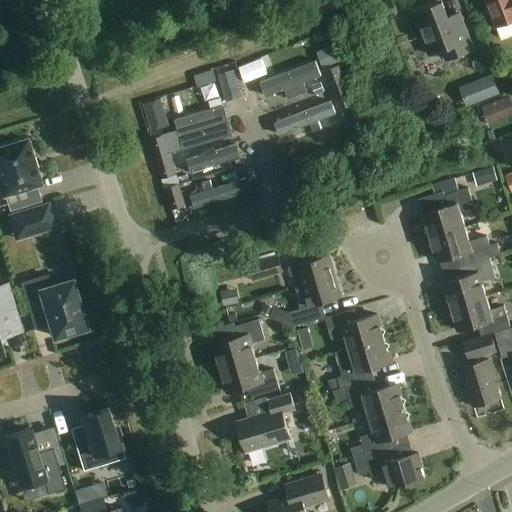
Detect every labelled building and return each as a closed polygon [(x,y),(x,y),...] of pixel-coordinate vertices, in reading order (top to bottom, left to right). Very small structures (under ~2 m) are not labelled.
[(511,0),(486,0),(497,27),(511,21),(511,0)] [(460,13),(448,18),(442,3),(414,14),(430,55),(443,50),(447,61),(474,50),(460,13)] [(317,64),(264,84),(268,95),(321,76),(317,64)] [(350,95),(339,66),(325,71),(340,109),(354,104),(350,95)] [(242,98),(234,71),(219,76),(226,102),(242,98)] [(494,75),(477,81),(485,102),(502,95),(494,75)] [(161,100),(145,104),(148,115),(164,111),(161,100)] [(511,105),(511,101),(488,107),(493,125),(511,120),(511,105)] [(330,103),(277,122),(282,134),(336,115),(330,103)] [(366,133),(356,108),(344,113),(354,138),(366,133)] [(183,147),(229,134),(222,109),(176,123),(183,147)] [(176,175),(164,136),(150,140),(162,179),(176,175)] [(42,186),(28,140),(0,148),(0,186),(3,197),(42,186)] [(511,148),(509,140),(492,147),(500,166),(511,161),(511,148)] [(192,175),(241,159),(236,144),(187,160),(192,175)] [(195,208),(252,189),(248,177),(191,196),(195,208)] [(185,206),(179,185),(165,189),(171,210),(185,206)] [(424,214),(431,238),(465,228),(461,213),(475,209),(469,189),(445,196),(448,207),(424,214)] [(57,229),(48,203),(7,217),(15,242),(57,229)] [(465,228),(431,238),(439,262),(463,255),(466,265),(490,258),(490,257),(501,254),(498,244),(491,246),(488,236),(470,242),(465,228)] [(299,275),(303,287),(336,277),(330,256),(289,268),(291,277),(299,275)] [(283,273),(279,257),(249,265),(254,281),(283,273)] [(496,278),(490,258),(466,265),(469,276),(445,283),(452,307),(486,297),(482,282),(496,278)] [(47,276),(21,284),(31,314),(46,309),(55,337),(85,328),(71,282),(51,288),(47,276)] [(336,277),(303,287),(306,299),(299,301),(301,310),(290,313),(294,327),(326,318),(327,318),(322,304),(343,298),(336,277)] [(0,354),(3,353),(0,344),(0,331),(4,330),(6,336),(21,331),(14,308),(7,285),(0,287),(0,354)] [(504,306),(490,310),(486,297),(452,307),(459,331),(484,324),(487,335),(511,328),(504,306)] [(350,349),(384,339),(377,315),(353,322),(350,311),(327,318),(326,318),(332,339),(346,335),(350,349)] [(215,345),(222,369),(256,359),(252,344),(265,340),(260,320),(236,327),(239,338),(215,345)] [(511,355),(511,329),(496,334),(503,358),(511,355)] [(497,352),(493,335),(464,342),(469,360),(497,352)] [(342,389),(370,381),(367,370),(392,363),(384,339),(350,349),(336,353),(343,376),(338,378),(342,389)] [(256,359),(222,369),(229,393),(253,386),(256,397),(280,389),(274,369),(261,374),(256,359)] [(501,399),(489,360),(462,369),(474,407),(501,399)] [(371,418),(405,408),(398,384),(373,391),(370,381),(342,389),(335,391),(338,402),(350,398),(352,408),(366,404),(371,418)] [(295,406),(291,394),(268,401),(272,413),(238,423),(247,453),(291,440),(282,410),(295,406)] [(405,408),(371,418),(375,433),(361,437),(363,445),(352,448),(355,461),(391,450),(388,439),(412,432),(405,408)] [(89,443),(76,447),(83,471),(125,459),(110,409),(82,417),(89,443)] [(6,444),(0,446),(7,468),(13,466),(19,486),(43,479),(48,494),(65,489),(52,448),(37,453),(29,429),(4,436),(6,444)] [(394,461),(391,450),(355,461),(360,476),(372,473),(373,477),(387,473),(391,488),(426,478),(418,454),(394,461)] [(330,500),(322,475),(287,486),(290,497),(268,504),(270,511),(306,511),(306,507),(330,500)]
